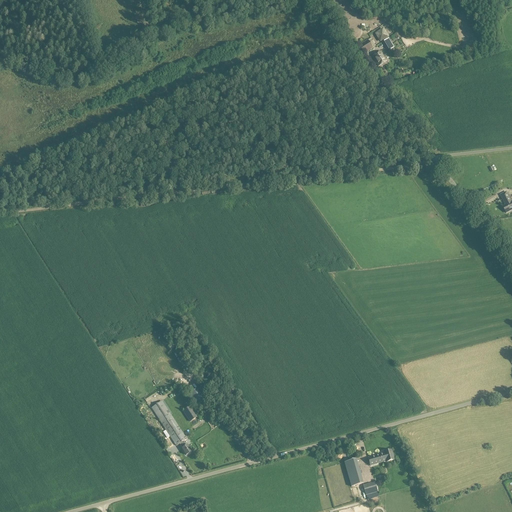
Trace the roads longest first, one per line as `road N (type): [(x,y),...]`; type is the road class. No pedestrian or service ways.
road 1 (unclassified): [(70,511),(511,391)]
road 2 (track): [(0,212),(435,160)]
road 3 (unclassified): [(435,160),(311,0)]
road 4 (unclassified): [(511,260),(435,160)]
